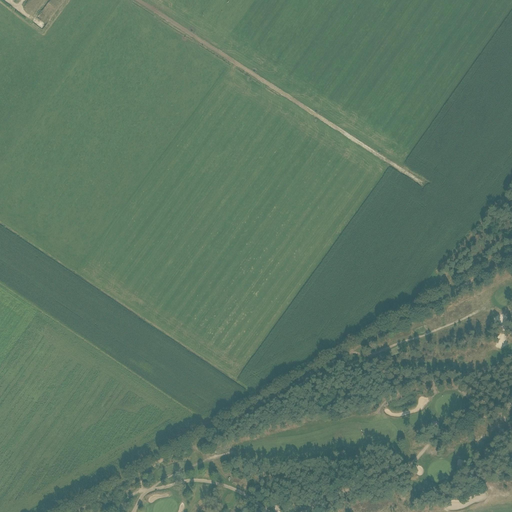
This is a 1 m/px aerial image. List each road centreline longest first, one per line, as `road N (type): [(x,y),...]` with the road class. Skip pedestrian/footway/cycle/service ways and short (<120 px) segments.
road 1 (track): [(137,0),(421,182)]
road 2 (track): [(511,427),(481,406),(379,483),(333,494),(304,511)]
road 3 (track): [(269,511),(205,480),(148,490),(133,511)]
